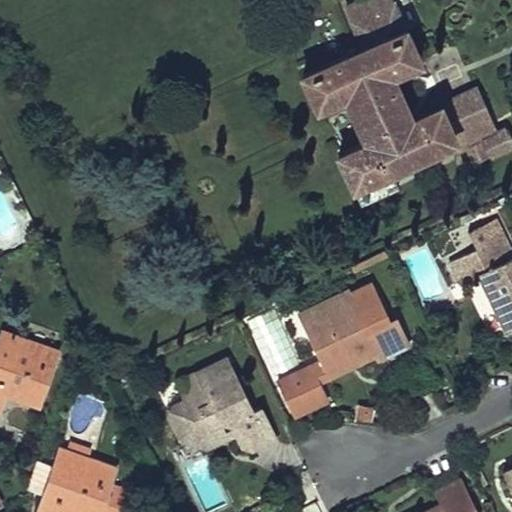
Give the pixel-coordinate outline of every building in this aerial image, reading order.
[(390,73),(419,61),(392,0),(361,0),(346,7),(363,47),(356,50),(355,47),(348,50),(349,53),(303,74),(318,107),(346,94),(366,140),(338,152),(360,204),(398,187),(390,169),(454,141),(463,137),(462,134),(490,122),(475,89),(443,104),(449,119),(444,121),(438,106),(410,118),(390,73)] [(443,104),(438,106),(444,121),(449,119),(443,104)] [(495,133),(490,122),(462,134),(463,137),(454,141),(459,153),(466,149),(468,148),(467,146),(495,133)] [(474,164),(511,145),(511,137),(507,127),(495,133),(467,146),(468,148),(466,149),(474,164)] [(511,254),(511,255),(502,235),(493,218),(468,230),(477,248),(448,262),(458,283),(477,273),(505,331),(511,328),(511,254)] [(348,289),(299,313),(321,359),(278,379),(296,415),(328,400),(319,382),(355,364),(378,353),(380,358),(409,344),(396,317),(368,330),(348,289)] [(273,305),(245,317),(269,373),(297,361),(273,305)] [(57,350),(29,340),(32,333),(10,325),(7,332),(2,330),(0,336),(0,401),(4,392),(38,404),(57,350)] [(263,444),(275,438),(259,406),(251,410),(225,357),(183,378),(180,388),(185,399),(172,405),(169,415),(180,439),(190,442),(200,437),(204,435),(209,427),(219,422),(220,421),(231,424),(242,446),(252,450),(263,444)] [(356,404),(354,419),(371,421),(373,407),(356,404)] [(200,437),(205,447),(227,436),(219,422),(209,427),(204,435),(200,437)] [(44,495),(45,495),(38,511),(61,511),(63,509),(71,511),(99,511),(115,467),(60,448),(44,495)] [(511,465),(502,471),(511,491),(511,465)] [(476,511),(460,478),(433,491),(439,503),(421,511),(476,511)]
